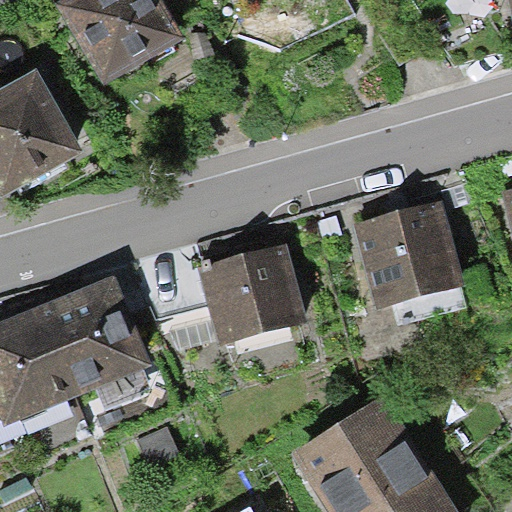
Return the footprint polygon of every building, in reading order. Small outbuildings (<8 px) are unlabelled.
[(51,0),(51,1),(95,91),(188,45),(166,0),(51,0)] [(511,0),(500,0),(507,23),(511,21),(511,0)] [(0,185),(73,143),(29,69),(0,86),(0,185)] [(356,224),(376,304),(457,283),(437,204),(356,224)] [(212,296),(223,340),(302,321),(282,242),(144,277),(153,311),(212,296)] [(150,368),(116,282),(35,314),(71,400),(150,368)] [(35,314),(0,328),(0,428),(71,400),(35,314)] [(453,511),(386,391),(286,447),(322,511),(453,511)]
